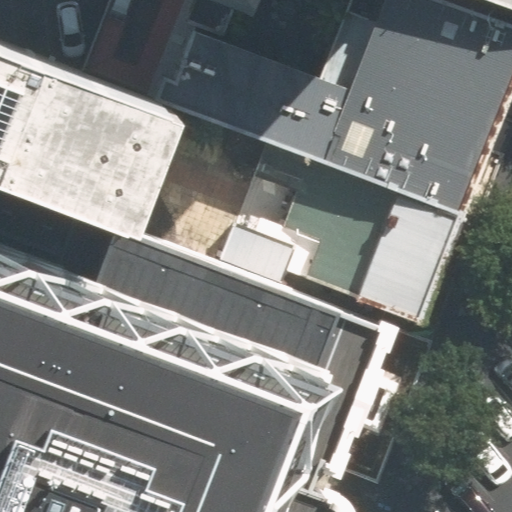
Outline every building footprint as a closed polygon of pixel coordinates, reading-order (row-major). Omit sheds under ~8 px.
[(467,226),(511,112),(511,16),(468,0),(216,0),(172,111),(265,146),(467,226)] [(511,0),(468,0),(511,16),(511,0)] [(172,111),(0,42),(0,173),(75,203),(127,223),(172,111)] [(427,326),(467,226),(265,146),(225,247),(427,326)] [(0,511),(351,511),(360,491),(324,469),(386,316),(353,303),(127,223),(75,203),(46,271),(0,259),(0,511)]
